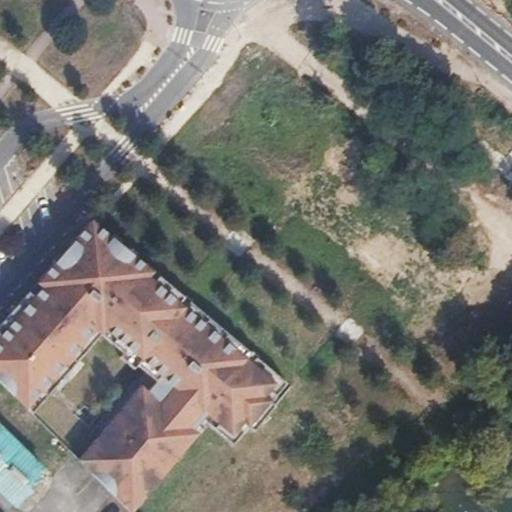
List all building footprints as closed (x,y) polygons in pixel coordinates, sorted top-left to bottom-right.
[(511,151),(488,129),(478,140),(492,153),(488,158),(506,174),(511,167),(511,151)] [(312,169),(289,195),(336,235),(359,209),(312,169)] [(338,238),(355,250),(377,220),(360,208),(338,238)] [(228,446),(274,394),(90,236),(35,300),(0,340),(0,394),(19,410),(90,329),(170,398),(157,413),(137,396),(73,469),(123,511),(133,511),(207,428),(228,446)] [(391,302),(373,323),(397,343),(415,322),(391,302)] [(0,428),(0,492),(16,508),(48,476),(0,428)]
